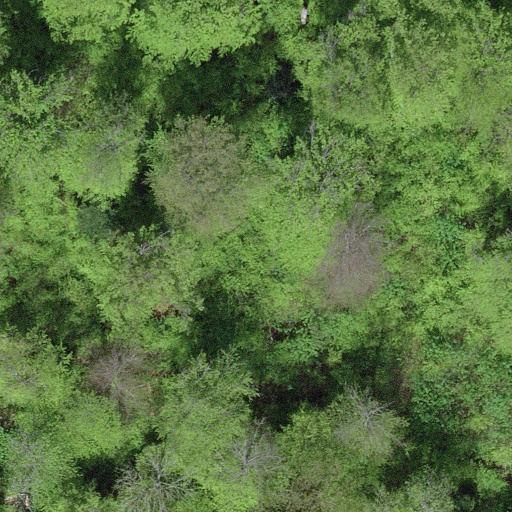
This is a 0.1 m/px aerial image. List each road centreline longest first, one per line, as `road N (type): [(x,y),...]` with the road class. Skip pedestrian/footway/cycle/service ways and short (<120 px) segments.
road 1 (track): [(511,465),(177,364),(0,212)]
road 2 (track): [(177,364),(0,331)]
